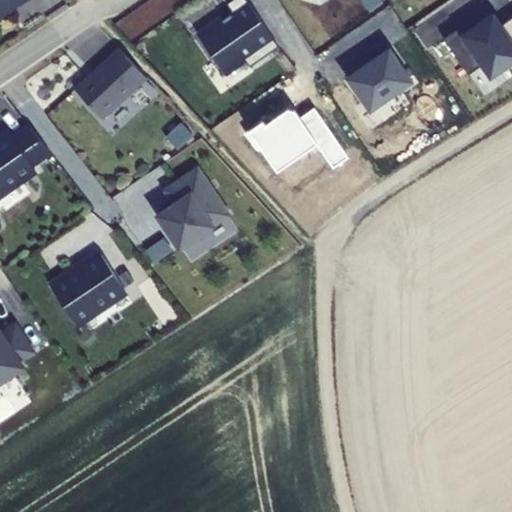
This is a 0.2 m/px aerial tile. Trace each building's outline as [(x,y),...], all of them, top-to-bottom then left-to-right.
[(0,0),(0,12),(11,5),(12,8),(23,0),(0,0)] [(147,77),(120,47),(76,88),(103,117),(147,77)] [(30,163),(48,151),(29,126),(12,137),(8,130),(0,135),(0,190),(33,168),(30,163)] [(228,215),(197,169),(174,185),(184,198),(158,216),(179,248),(228,215)] [(126,291),(100,254),(82,266),(84,268),(75,274),(73,270),(50,286),(76,324),(126,291)] [(0,335),(0,385),(14,376),(11,371),(19,366),(16,361),(31,351),(14,326),(0,335)]
